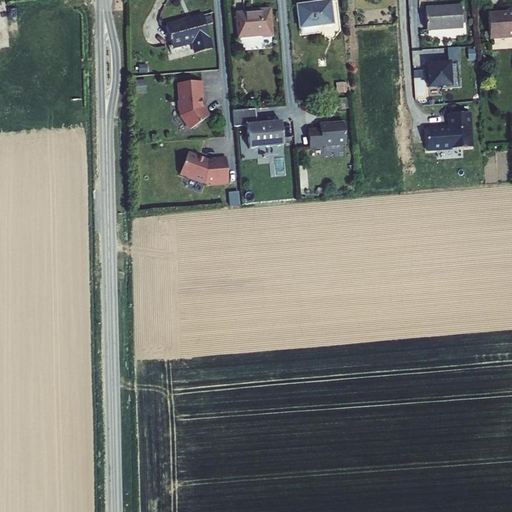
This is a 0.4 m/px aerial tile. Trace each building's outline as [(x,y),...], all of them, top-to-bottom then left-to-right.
[(297,10),(299,31),(332,28),(330,7),(297,10)] [(206,23),(214,21),(212,12),(204,14),(206,23)] [(239,15),(242,41),(275,38),(273,12),(239,15)] [(511,14),(488,15),(489,40),(511,39),(511,14)] [(422,19),(424,39),(461,35),(459,15),(422,19)] [(167,28),(173,48),(193,43),(196,54),(213,49),(203,17),(167,28)] [(460,63),(459,48),(446,49),(447,64),(458,63),(460,63)] [(460,88),(458,63),(447,64),(447,65),(442,66),(442,64),(427,65),(429,88),(442,87),(442,90),(460,88)] [(203,82),(180,84),(181,101),(178,102),(179,112),(182,111),(182,116),(191,130),(211,116),(205,107),(203,108),(202,98),(205,97),(203,82)] [(349,109),(348,100),(340,100),(341,110),(349,109)] [(254,126),(252,110),(234,111),(235,127),(250,126),(251,150),(286,147),(284,123),(271,124),(271,126),(261,127),(261,125),(254,126)] [(472,148),(469,113),(448,115),(449,130),(445,130),(444,129),(425,130),(427,152),(472,148)] [(348,146),(346,123),(321,126),(322,131),(310,132),(312,149),(348,146)] [(231,184),(228,158),(214,160),(214,161),(210,162),(201,158),(201,157),(190,153),(182,175),(207,184),(212,184),(212,186),(231,184)]
